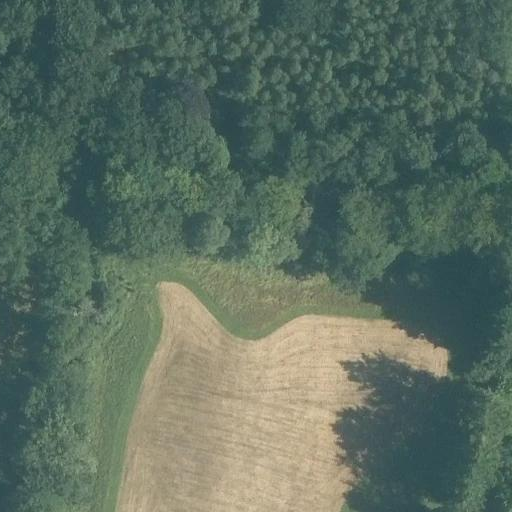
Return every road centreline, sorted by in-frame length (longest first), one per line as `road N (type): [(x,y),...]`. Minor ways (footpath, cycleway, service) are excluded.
road 1 (unclassified): [(511,202),(0,152)]
road 2 (track): [(31,511),(86,226)]
road 3 (track): [(60,0),(87,170)]
